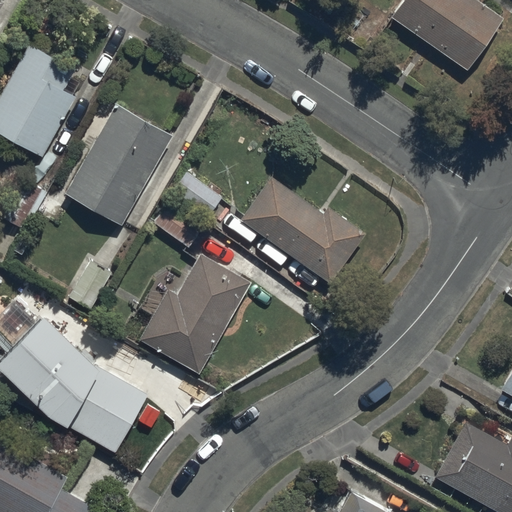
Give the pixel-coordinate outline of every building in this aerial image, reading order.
[(502,19),(475,0),(402,0),(391,16),(467,69),(502,19)] [(0,92),(0,132),(40,156),(75,97),(62,90),(73,71),(28,45),(0,92)] [(116,104),(63,191),(118,225),(171,137),(116,104)] [(222,197),(185,171),(171,191),(208,217),(222,197)] [(270,176),(240,219),(329,282),(364,233),(326,207),(322,213),(270,176)] [(168,202),(154,222),(188,247),(202,227),(168,202)] [(139,338),(198,372),(250,281),(200,253),(177,295),(167,289),(139,338)] [(40,316),(0,357),(0,370),(48,415),(114,452),(147,394),(100,368),(97,371),(40,316)] [(511,365),(500,388),(511,394),(511,365)] [(466,422),(435,477),(497,511),(511,511),(511,435),(499,428),(494,437),(466,422)] [(66,477),(0,440),(0,511),(90,511),(93,507),(60,489),(66,477)] [(386,511),(351,493),(340,511),(338,511),(329,507),(325,511),(386,511)]
